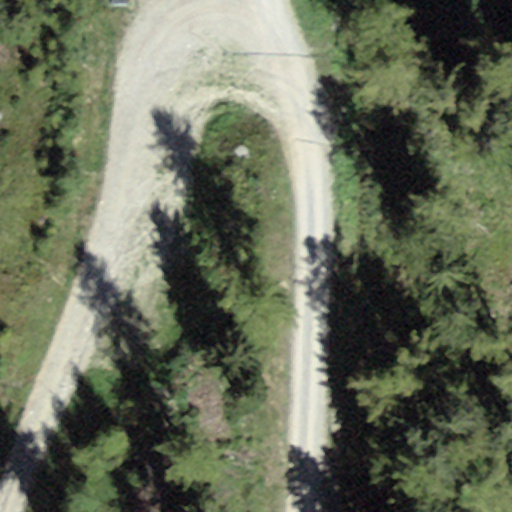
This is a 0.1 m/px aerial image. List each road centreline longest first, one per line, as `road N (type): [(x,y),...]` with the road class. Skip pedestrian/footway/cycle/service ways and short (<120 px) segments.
road 1 (track): [(281,38),(217,40),(181,53),(160,77),(4,511)]
road 2 (track): [(303,511),(313,222),(299,90),(268,0)]
